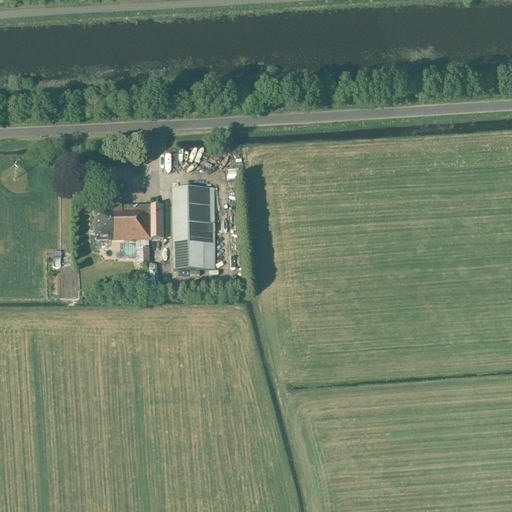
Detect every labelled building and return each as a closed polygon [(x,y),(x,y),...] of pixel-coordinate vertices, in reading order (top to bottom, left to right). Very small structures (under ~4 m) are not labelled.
[(215,271),(214,190),(202,190),(171,190),(173,272),(215,271)] [(135,241),(148,241),(150,241),(150,208),(150,206),(113,207),(113,209),(106,209),(107,242),(135,241)] [(150,208),(150,241),(163,241),(163,208),(150,208)] [(107,242),(106,209),(94,209),(95,242),(107,242)] [(135,241),(136,266),(149,266),(148,241),(135,241)]
